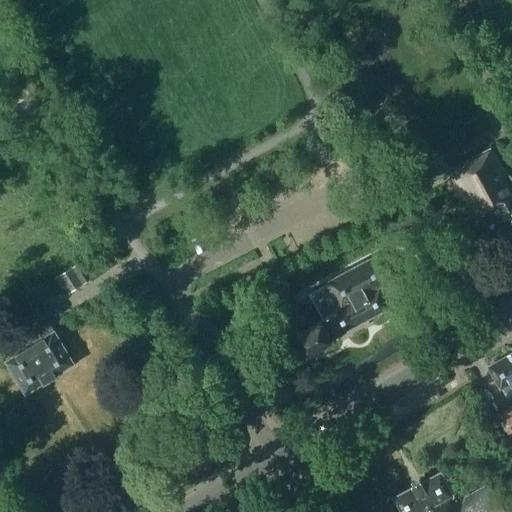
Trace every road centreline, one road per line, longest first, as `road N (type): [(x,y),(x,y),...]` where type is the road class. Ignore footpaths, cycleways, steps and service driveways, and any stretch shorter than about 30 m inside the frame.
road 1 (unclassified): [(277,456),(511,316)]
road 2 (residential): [(174,293),(201,263),(356,185)]
road 3 (residential): [(277,456),(174,293)]
road 4 (track): [(122,224),(37,101),(24,97),(0,112)]
